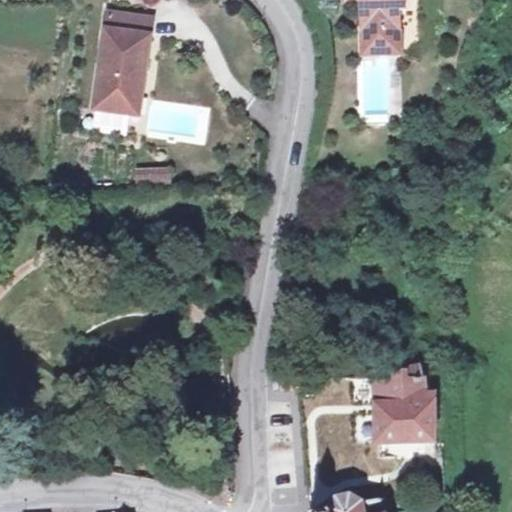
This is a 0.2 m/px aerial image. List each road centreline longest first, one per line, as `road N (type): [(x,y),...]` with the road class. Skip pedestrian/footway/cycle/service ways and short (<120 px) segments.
road 1 (unclassified): [(245,511),(254,500),(242,355),(298,95),(292,27),(275,0)]
road 2 (tertiary): [(183,511),(144,495),(0,502)]
